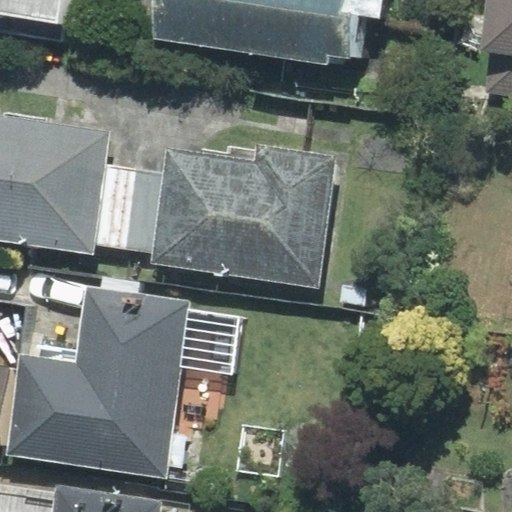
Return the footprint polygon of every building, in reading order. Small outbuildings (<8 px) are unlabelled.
[(0,0),(0,31),(61,41),(66,0),(0,0)] [(157,0),(152,41),(328,67),(330,58),(354,61),(360,19),(382,22),(384,0),(157,0)] [(511,0),(491,0),(485,47),(494,48),(489,88),(511,91),(511,0)] [(110,133),(0,117),(0,240),(92,254),(93,244),(105,165),(110,133)] [(255,160),(167,148),(163,174),(152,253),(151,264),(319,287),(337,156),(257,145),(255,160)] [(105,165),(93,244),(152,253),(163,174),(105,165)] [(22,355),(9,455),(165,475),(166,466),(197,470),(204,418),(217,420),(224,373),(231,374),(239,317),(187,310),(189,303),(87,289),(77,362),(22,355)] [(0,447),(0,448),(11,369),(0,367),(0,447)] [(60,489),(59,496),(0,487),(0,511),(157,511),(159,503),(60,489)]
